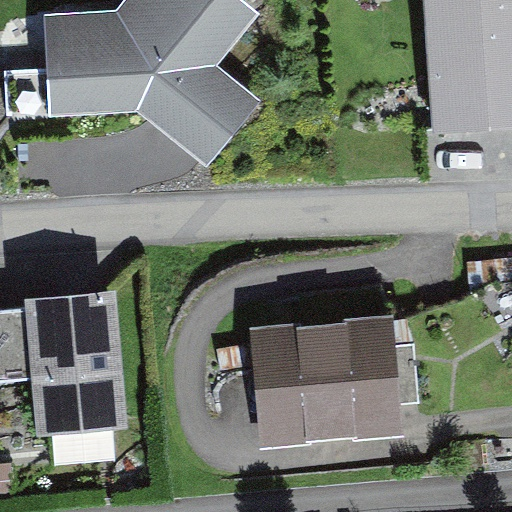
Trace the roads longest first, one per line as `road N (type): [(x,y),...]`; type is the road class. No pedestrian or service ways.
road 1 (residential): [(0,229),(104,215),(511,201)]
road 2 (residential): [(295,511),(511,492)]
